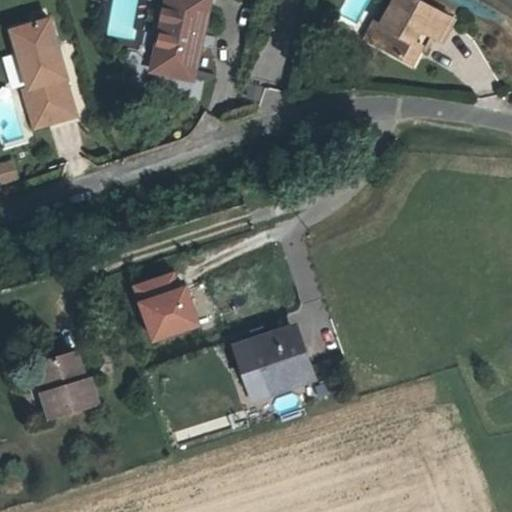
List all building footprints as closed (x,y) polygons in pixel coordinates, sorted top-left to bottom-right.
[(166,33),(157,73),(191,80),(209,0),(167,0),(161,32),(166,33)] [(394,41),(384,57),(419,74),(428,57),(421,54),(428,41),(440,47),(447,51),(458,31),(406,5),(396,24),(388,38),(394,41)] [(373,51),(384,57),(394,41),(388,38),(396,24),(389,21),(373,51)] [(48,22),(11,33),(29,91),(36,89),(43,112),(31,116),(36,130),(76,117),(65,80),(67,80),(48,22)] [(433,60),(440,47),(428,41),(421,54),(428,57),(433,60)] [(29,91),(24,93),(31,116),(43,112),(36,89),(29,91)] [(15,161),(0,165),(0,176),(2,183),(20,177),(15,161)] [(136,287),(153,341),(199,326),(186,286),(179,288),(174,274),(136,287)] [(273,384),(306,374),(293,332),(260,342),(273,384)] [(273,384),(260,342),(240,348),(253,391),(267,386),(273,384)] [(54,391),(41,395),(47,418),(98,402),(91,380),(86,381),(78,350),(45,361),(54,391)] [(307,379),(306,374),(273,384),(267,386),(269,391),(307,379)]
